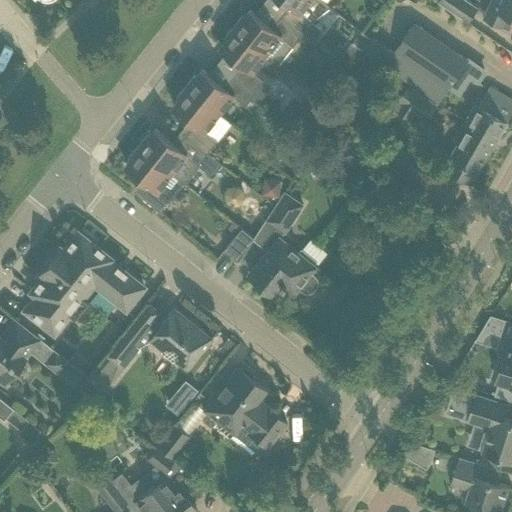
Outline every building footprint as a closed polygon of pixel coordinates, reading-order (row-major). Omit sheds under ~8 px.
[(283,0),(290,5),(281,16),(303,34),(316,17),(330,7),(330,6),(322,0),(283,0)] [(439,0),(438,2),(468,22),(478,7),(467,0),(439,0)] [(511,0),(501,0),(501,1),(498,0),(491,0),(483,18),(503,27),(508,15),(511,16),(511,0)] [(242,15),(233,26),(267,54),(266,54),(276,62),(277,60),(280,62),(303,34),(281,16),(272,27),(250,9),(244,16),(242,15)] [(384,66),(409,83),(438,104),(437,103),(467,60),(414,23),(384,66)] [(234,76),(255,93),(262,98),(271,86),(253,71),(266,54),(267,54),(233,26),(224,38),(225,40),(220,46),(243,64),(234,76)] [(360,31),(352,41),(362,49),(368,37),(360,31)] [(349,42),(343,50),(351,55),(357,48),(349,42)] [(372,61),(367,68),(376,76),(381,69),(372,61)] [(195,74),(185,86),(219,113),(233,96),(246,105),(255,93),(234,76),(225,87),(202,69),(197,76),(195,74)] [(438,104),(409,83),(397,101),(401,103),(396,111),(410,121),(415,113),(426,121),(438,104)] [(195,124),(186,135),(208,153),(231,124),(218,114),(219,113),(185,86),(176,97),(178,99),(173,106),(195,124)] [(443,166),(454,173),(472,183),(511,112),(511,99),(500,93),(489,87),(479,104),(476,102),(454,139),(458,141),(443,166)] [(286,105),(280,112),(288,119),(294,112),(286,105)] [(142,140),(138,145),(184,182),(185,181),(189,181),(193,176),(193,171),(199,164),(213,175),(222,164),(208,153),(186,135),(177,146),(155,128),(149,135),(147,134),(142,140)] [(342,136),(331,157),(352,169),(363,147),(342,136)] [(388,162),(400,169),(417,179),(429,159),(400,142),(388,162)] [(184,182),(138,145),(129,157),(131,158),(125,165),(142,179),(133,190),(140,195),(161,212),(170,200),(184,182)] [(263,179),(262,195),(278,197),(279,181),(263,179)] [(229,187),(224,193),(225,201),(231,205),(238,205),(243,199),(242,191),(236,187),(229,187)] [(266,219),(285,231),(302,205),(284,192),(266,219)] [(256,199),(251,206),(252,213),(258,218),(266,217),(271,211),(270,203),(264,198),(256,199)] [(224,250),(239,261),(254,238),(242,228),(224,250)] [(33,295),(22,309),(53,334),(68,315),(73,319),(87,302),(79,296),(90,282),(125,310),(143,286),(109,259),(110,258),(76,232),(62,250),(58,246),(36,273),(40,277),(29,291),(33,295)] [(315,266),(313,264),(315,261),(302,250),(299,253),(279,237),(249,274),(276,296),(283,286),(284,287),(285,286),(294,293),(299,287),(303,289),(307,291),(311,291),(316,284),(316,279),(313,276),(310,273),(315,266)] [(109,358),(96,374),(101,378),(108,384),(137,348),(136,347),(132,344),(152,319),(157,312),(147,302),(105,355),(109,358)] [(152,319),(132,344),(136,347),(150,340),(186,369),(198,354),(211,339),(172,308),(160,323),(159,324),(152,319)] [(0,381),(3,383),(29,350),(32,352),(42,340),(30,331),(14,318),(0,335),(0,381)] [(511,326),(499,366),(500,366),(496,381),(511,386),(511,326)] [(227,337),(221,345),(227,350),(234,342),(227,337)] [(50,347),(41,359),(56,371),(65,359),(50,347)] [(205,405),(202,409),(221,424),(218,428),(250,453),(259,442),(266,448),(286,423),(257,399),(265,389),(258,382),(259,380),(247,370),(245,373),(237,366),(224,381),(215,393),(209,394),(204,400),(205,405)] [(92,371),(80,388),(89,395),(101,378),(96,374),(92,371)] [(184,379),(164,403),(177,412),(196,389),(184,379)] [(511,460),(511,420),(503,417),(508,404),(454,386),(445,413),(467,420),(467,421),(489,428),(481,451),(484,452),(499,457),(511,460)] [(0,398),(0,417),(3,420),(12,408),(0,398)] [(28,421),(18,433),(28,441),(38,429),(28,421)] [(161,440),(156,447),(171,458),(188,436),(172,425),(160,440),(161,440)] [(412,442),(404,454),(427,468),(431,462),(435,451),(435,448),(412,442)] [(173,460),(171,458),(156,447),(145,459),(163,472),(173,460)] [(484,452),(480,463),(496,468),(499,457),(484,452)] [(459,456),(452,478),(464,482),(471,484),(466,501),(500,511),(505,496),(507,497),(511,487),(493,481),(497,470),(502,472),(502,470),(496,468),(480,463),(471,460),(459,456)] [(134,500),(143,511),(196,511),(197,511),(167,474),(134,500)] [(96,487),(114,511),(127,501),(108,478),(96,487)]
